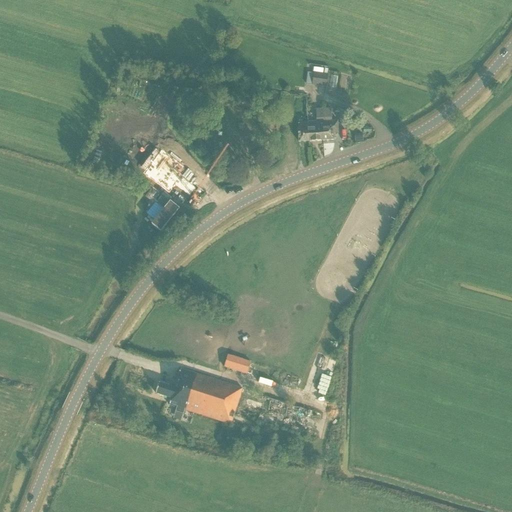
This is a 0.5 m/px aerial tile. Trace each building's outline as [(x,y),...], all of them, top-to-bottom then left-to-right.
[(326,87),(327,75),(313,73),(312,85),(326,87)] [(329,108),(322,109),(323,121),(324,131),(323,131),(323,140),(333,140),(333,133),(338,133),(338,120),(330,121),(329,108)] [(323,121),(322,109),(316,109),(317,119),(318,119),(318,121),(307,122),(309,141),(323,140),(323,131),(324,131),(323,121)] [(351,124),(351,112),(341,112),(341,124),(351,124)] [(299,142),(309,141),(307,122),(298,123),(299,142)] [(180,211),(170,203),(152,226),(161,234),(180,211)] [(247,374),(251,362),(228,355),(224,367),(247,374)] [(159,382),(156,393),(171,398),(169,405),(177,407),(175,411),(183,414),(185,410),(231,425),(243,389),(181,369),(175,387),(159,382)]
